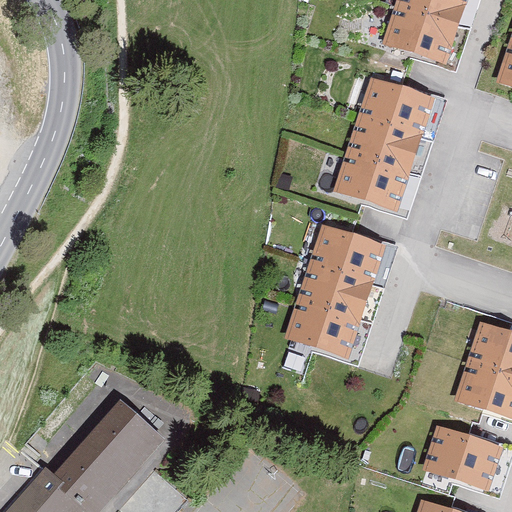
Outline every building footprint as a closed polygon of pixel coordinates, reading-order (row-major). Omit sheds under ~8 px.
[(400,0),(384,48),(437,66),(459,0),(400,0)] [(511,42),(498,81),(511,86),(511,42)] [(373,84),(342,191),(397,207),(428,100),(373,84)] [(325,227),(292,332),(348,349),(381,245),(325,227)] [(511,334),(484,326),(460,399),(511,416),(511,334)] [(160,436),(124,404),(56,479),(49,473),(13,511),(72,511),(85,499),(95,508),(160,436)] [(499,449),(440,429),(427,468),(486,488),(499,449)] [(453,511),(423,502),(420,511),(453,511)]
